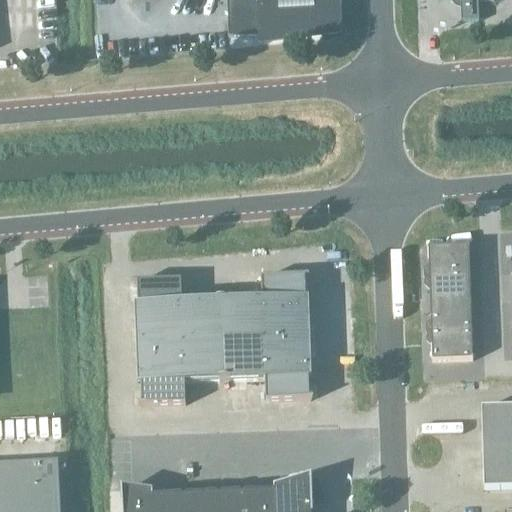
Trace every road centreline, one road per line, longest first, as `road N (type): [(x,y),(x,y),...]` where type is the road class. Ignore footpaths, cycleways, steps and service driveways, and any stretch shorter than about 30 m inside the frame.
road 1 (unclassified): [(0,231),(386,199)]
road 2 (unclassified): [(384,88),(0,121)]
road 3 (unclassified): [(396,511),(386,199)]
road 4 (unclassified): [(511,76),(384,88)]
road 5 (unclassified): [(386,199),(511,188)]
